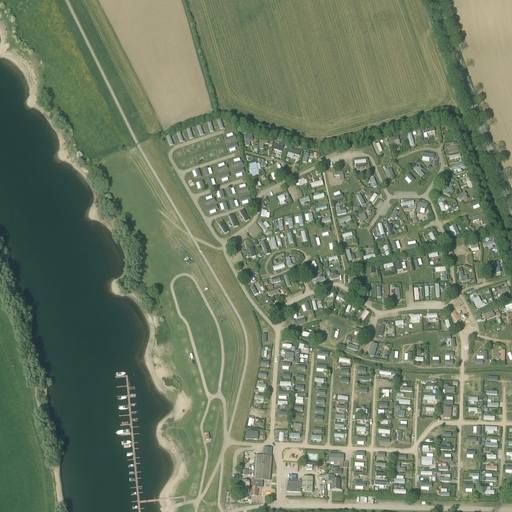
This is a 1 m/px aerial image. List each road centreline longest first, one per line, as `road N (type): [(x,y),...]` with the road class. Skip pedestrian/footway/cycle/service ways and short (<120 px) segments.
road 1 (unclassified): [(511,509),(232,511)]
road 2 (tertiary): [(511,207),(439,0)]
road 3 (unknown): [(322,163),(343,288)]
